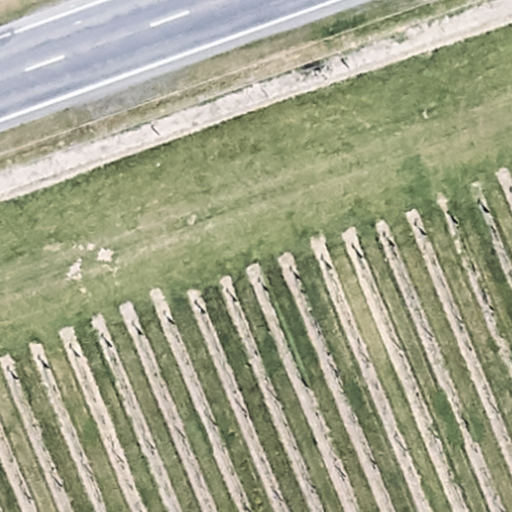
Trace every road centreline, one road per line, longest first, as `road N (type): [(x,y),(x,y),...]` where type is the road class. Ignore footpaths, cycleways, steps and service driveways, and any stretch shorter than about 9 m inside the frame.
road 1 (track): [(511,103),(0,287)]
road 2 (primary): [(0,47),(134,0)]
